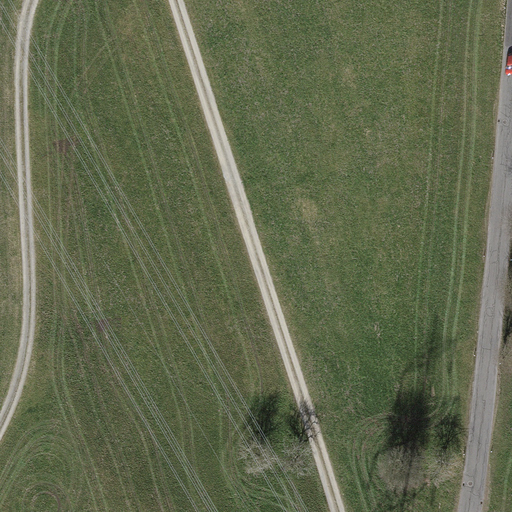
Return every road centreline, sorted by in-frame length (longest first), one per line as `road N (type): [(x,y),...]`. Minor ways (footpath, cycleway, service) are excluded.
road 1 (track): [(337,511),(172,0)]
road 2 (track): [(0,431),(26,380),(27,0)]
road 3 (unclassified): [(511,76),(470,511)]
